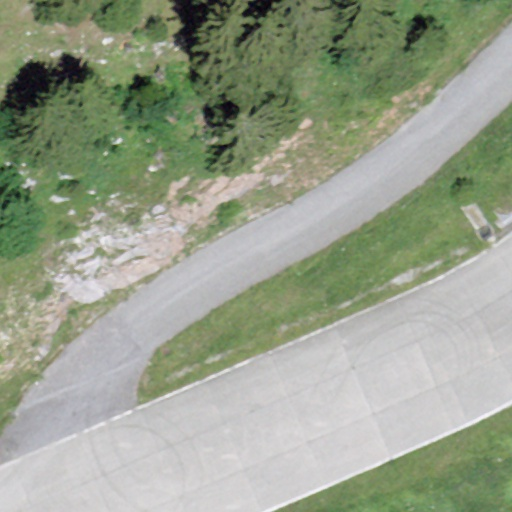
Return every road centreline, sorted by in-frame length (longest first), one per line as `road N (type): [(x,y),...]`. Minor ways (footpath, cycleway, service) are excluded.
road 1 (unclassified): [(511,65),(429,145),(142,323),(100,361),(81,405),(68,511)]
road 2 (unclassified): [(511,318),(97,511)]
